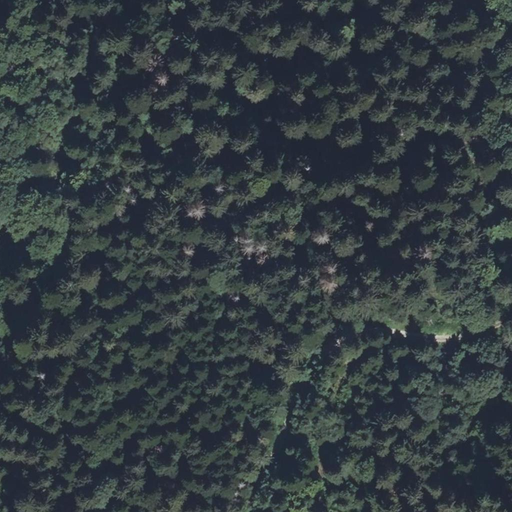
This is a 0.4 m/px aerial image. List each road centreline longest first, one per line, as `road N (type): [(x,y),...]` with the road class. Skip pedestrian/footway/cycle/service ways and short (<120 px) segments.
road 1 (track): [(497,0),(491,23),(437,51),(399,57),(357,79),(205,107),(119,143),(83,188),(53,274),(0,357)]
road 2 (track): [(243,511),(293,405),(327,360),(363,333),(442,340),(481,328),(511,306)]
